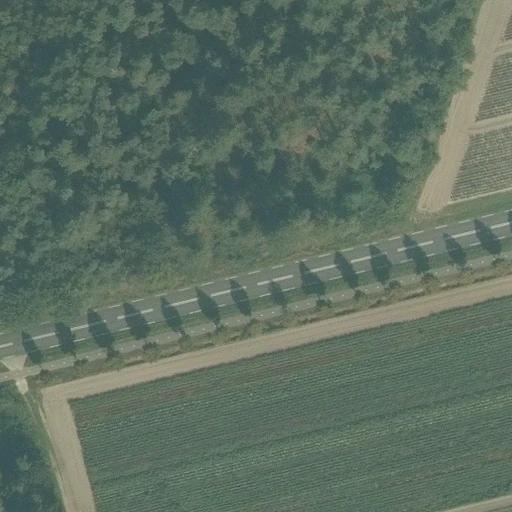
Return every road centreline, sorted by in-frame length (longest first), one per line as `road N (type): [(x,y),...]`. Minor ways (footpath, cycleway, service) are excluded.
road 1 (tertiary): [(0,348),(511,225)]
road 2 (track): [(11,346),(56,511)]
